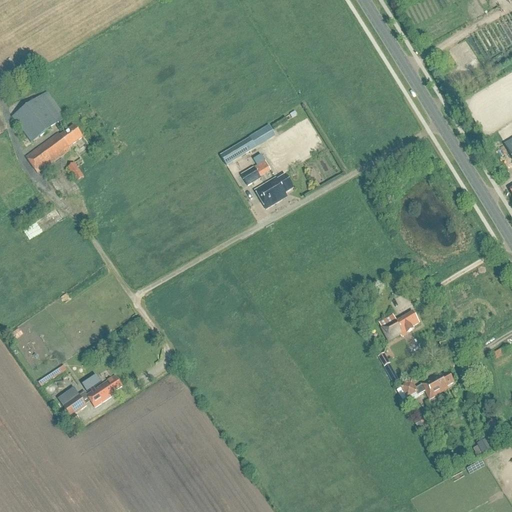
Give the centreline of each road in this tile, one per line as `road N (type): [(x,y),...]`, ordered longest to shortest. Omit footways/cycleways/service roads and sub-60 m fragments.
road 1 (secondary): [(511,242),(362,0)]
road 2 (track): [(132,299),(76,218),(43,191)]
